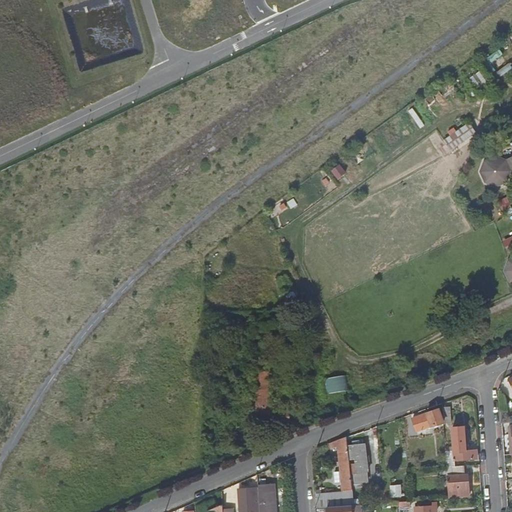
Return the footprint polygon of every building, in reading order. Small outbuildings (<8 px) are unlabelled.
[(474,121),(448,138),(452,145),(478,128),(474,121)] [(478,128),(452,145),(454,147),(480,130),(478,128)] [(499,155),(488,159),(484,170),(488,180),(499,185),(510,180),(511,174),(511,158),(510,159),(499,155)] [(511,202),(510,197),(503,201),(507,210),(511,207),(511,202)] [(271,371),(261,370),(259,381),(270,383),(271,371)] [(256,375),(238,373),(238,430),(275,430),(275,411),(255,411),(256,375)] [(326,377),(328,392),(349,390),(348,374),(326,377)] [(450,407),(442,407),(443,422),(451,422),(450,407)] [(420,431),(443,422),(438,409),(415,419),(420,431)] [(452,428),(453,446),(454,452),(446,452),(447,468),(452,467),(452,460),(476,459),(475,451),(465,451),(464,427),(452,428)] [(340,448),(342,473),(343,484),(344,495),(322,496),(315,497),(316,509),(354,507),(346,438),(330,444),(332,449),(340,448)] [(366,458),(365,446),(350,447),(351,460),(356,460),(357,474),(355,474),(355,482),(366,481),(366,473),(367,473),(366,464),(366,458)] [(447,468),(441,468),(442,476),(449,475),(450,499),(466,498),(465,476),(463,476),(462,467),(452,467),(447,468)] [(402,484),(391,484),(392,496),(402,496),(402,484)] [(277,511),(276,485),(259,486),(261,511),(277,511)] [(260,511),(258,489),(239,490),(240,511),(260,511)] [(223,511),(223,507),(216,507),(213,500),(196,508),(198,511),(223,511)] [(432,511),(432,509),(437,509),(436,503),(416,505),(416,509),(415,509),(414,511),(432,511)]
